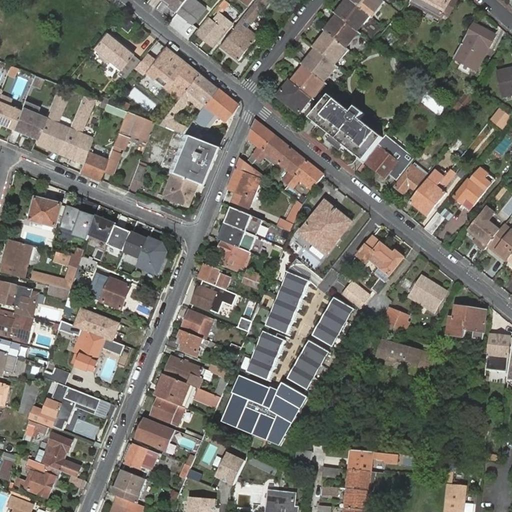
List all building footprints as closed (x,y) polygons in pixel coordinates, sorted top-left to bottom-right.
[(172,7),(163,0),(161,3),(170,10),(172,7)] [(178,13),(188,0),(163,0),(172,7),(170,10),(175,14),(178,14),(178,13)] [(195,0),(188,0),(178,13),(194,25),(207,9),(195,0)] [(225,10),(230,4),(225,0),(220,7),(224,9),(225,10)] [(247,20),(252,24),(270,0),(258,0),(248,13),(234,29),(235,31),(222,47),(240,62),(259,37),(248,28),(243,25),(247,20)] [(371,16),(350,0),(349,0),(337,15),(339,16),(357,30),(363,23),(365,25),(371,16)] [(386,2),(383,0),(350,0),(371,16),(382,3),(384,4),(386,2)] [(412,0),(412,2),(442,18),(444,14),(446,10),(448,5),(451,7),(454,0),(412,0)] [(458,1),(456,0),(454,0),(451,7),(448,5),(446,10),(444,14),(449,16),(458,1)] [(206,38),(216,46),(233,24),(220,14),(213,23),(210,20),(198,34),(205,39),(206,38)] [(339,16),(326,31),(328,33),(346,47),(358,31),(357,30),(339,16)] [(126,18),(119,26),(127,33),(134,24),(126,18)] [(248,28),(252,24),(247,20),(243,25),(248,28)] [(496,36),(474,24),(455,58),(475,69),(487,47),(489,47),(496,36)] [(111,37),(105,33),(92,50),(98,55),(99,56),(111,37)] [(328,33),(315,48),(317,50),(335,64),(341,56),(343,58),(349,50),(348,49),(346,47),(328,33)] [(120,45),(111,37),(99,56),(99,58),(104,62),(108,62),(119,71),(116,75),(124,81),(140,61),(124,47),(122,50),(119,47),(120,45)] [(205,39),(214,47),(216,46),(206,38),(205,39)] [(198,74),(165,47),(145,72),(153,79),(157,75),(166,82),(162,86),(169,91),(172,87),(181,95),(198,74)] [(317,50),(304,65),(306,67),(324,81),(336,65),(335,64),(317,50)] [(293,82),(313,98),(319,91),(321,92),(327,84),(326,83),(325,83),(324,81),(306,67),(293,82)] [(511,69),(499,72),(504,97),(511,95),(511,69)] [(181,95),(182,95),(188,99),(198,108),(201,110),(202,108),(204,106),(217,89),(198,74),(181,95)] [(153,79),(162,86),(166,82),(157,75),(153,79)] [(40,88),(44,79),(35,76),(31,84),(40,88)] [(293,82),(291,81),(279,96),(300,114),(313,98),(293,82)] [(202,108),(201,110),(192,120),(201,128),(213,113),(224,121),(237,105),(217,89),(204,106),(202,108)] [(477,94),(469,89),(457,105),(452,111),(460,116),(477,94)] [(11,97),(0,92),(0,122),(2,123),(1,125),(12,130),(20,111),(10,107),(8,104),(11,97)] [(68,100),(55,94),(48,111),(46,118),(36,140),(36,141),(38,144),(44,147),(47,146),(50,147),(49,149),(53,151),(53,148),(60,151),(69,129),(57,125),(61,116),(68,100)] [(95,100),(83,95),(81,101),(72,121),(69,129),(60,151),(62,155),(68,157),(71,156),(74,157),(73,159),(77,161),(77,159),(84,161),(88,149),(90,146),(92,140),(93,139),(81,135),(84,126),(95,100)] [(177,102),(174,105),(178,109),(183,107),(185,104),(186,101),(188,99),(182,95),(177,102)] [(322,106),(311,119),(332,135),(345,146),(365,162),(384,138),(378,133),(361,120),(366,114),(357,108),(353,113),(337,100),(331,95),(322,106)] [(483,114),(492,102),(489,99),(479,111),(483,114)] [(39,107),(24,101),(20,111),(12,130),(21,134),(23,133),(27,134),(27,136),(36,140),(46,118),(36,114),(39,107)] [(126,112),(129,105),(120,101),(117,108),(126,112)] [(126,112),(117,108),(107,104),(106,104),(104,109),(104,110),(124,118),(126,112)] [(172,107),(166,115),(171,119),(178,109),(174,105),(172,107)] [(492,120),(504,129),(508,124),(511,119),(511,116),(501,108),(492,120)] [(147,141),(154,123),(126,112),(124,118),(114,145),(120,147),(123,148),(129,134),(147,141)] [(166,115),(159,125),(172,130),(177,123),(171,119),(166,115)] [(201,128),(192,120),(187,127),(197,131),(192,138),(193,138),(201,128)] [(257,159),(276,136),(257,121),(256,121),(249,139),(260,148),(247,163),(252,166),(257,159)] [(177,123),(172,130),(182,134),(187,127),(177,123)] [(187,127),(182,134),(184,135),(192,138),(197,131),(187,127)] [(193,138),(192,138),(184,135),(168,173),(171,174),(195,183),(197,184),(212,146),(193,138)] [(345,146),(332,135),(328,140),(341,151),(345,146)] [(292,149),(276,136),(257,159),(261,162),(266,156),(268,154),(280,164),(292,149)] [(385,137),(384,138),(365,162),(386,179),(390,173),(399,180),(411,163),(404,157),(406,154),(385,137)] [(457,138),(448,151),(453,155),(463,143),(457,138)] [(117,154),(120,147),(114,145),(111,151),(117,154)] [(200,185),(215,147),(212,146),(197,184),(200,185)] [(99,181),(99,180),(103,171),(107,161),(90,154),(92,151),(88,149),(84,161),(83,163),(79,173),(99,181)] [(308,162),(292,149),(280,164),(292,173),(285,182),(289,185),(308,162)] [(115,161),(117,154),(111,151),(108,158),(107,161),(103,171),(111,174),(116,161),(115,161)] [(268,154),(266,156),(278,166),(280,164),(268,154)] [(411,163),(414,160),(406,154),(404,157),(411,163)] [(263,175),(252,166),(247,163),(241,158),(237,169),(229,189),(238,193),(234,203),(250,209),(262,179),(263,175)] [(325,175),(308,162),(289,185),(294,188),(301,180),(313,190),(323,177),(325,175)] [(145,167),(138,164),(133,179),(140,182),(145,167)] [(416,190),(427,176),(417,168),(418,166),(416,164),(414,166),(413,166),(397,188),(404,193),(410,186),(416,190)] [(465,166),(458,175),(463,179),(470,170),(465,166)] [(434,183),(444,171),(440,168),(430,180),(434,183)] [(487,179),(489,175),(482,169),(478,173),(476,171),(456,197),(464,204),(468,199),(475,205),(492,184),(487,179)] [(456,174),(452,170),(448,174),(442,183),(420,210),(428,217),(447,193),(444,190),(455,176),(455,175),(456,174)] [(412,204),(420,210),(442,183),(448,174),(444,171),(434,183),(430,180),(412,204)] [(186,205),(195,183),(171,174),(162,196),(167,198),(178,202),(186,205)] [(496,180),(489,175),(487,179),(492,184),(496,180)] [(298,200),(303,205),(307,199),(301,195),(297,200),(298,200)] [(33,221),(58,227),(64,205),(38,199),(33,221)] [(468,199),(464,204),(471,210),(475,205),(468,199)] [(298,200),(297,200),(291,214),(287,222),(283,220),(280,227),(292,232),(298,218),(303,205),(298,200)] [(336,213),(338,210),(337,209),(336,210),(327,202),(302,233),(327,254),(335,244),(332,242),(348,222),(336,213)] [(90,236),(97,216),(68,206),(61,228),(75,233),(74,235),(89,240),(90,236)] [(479,245),(485,250),(488,246),(489,245),(501,231),(489,222),(495,213),(487,207),(481,215),(470,230),(479,237),(483,241),(479,245)] [(264,221),(232,208),(229,215),(232,216),(228,225),(226,224),(258,237),(264,221)] [(351,220),(338,210),(336,213),(348,222),(332,242),(335,244),(337,243),(344,233),(352,225),(352,224),(352,223),(352,222),(352,221),(351,221),(351,220)] [(425,229),(433,235),(446,218),(438,212),(425,229)] [(117,226),(118,224),(97,215),(97,216),(90,236),(109,244),(117,226)] [(57,233),(58,227),(33,221),(31,227),(57,233)] [(258,237),(226,224),(223,231),(225,232),(221,241),(224,242),(251,253),(258,237)] [(511,256),(511,230),(505,225),(501,231),(489,245),(488,246),(499,255),(500,253),(509,260),(511,256)] [(125,253),(133,233),(117,226),(109,244),(108,246),(125,253)] [(141,259),(150,240),(133,233),(125,253),(141,259)] [(395,254),(392,252),(382,244),(373,237),(358,256),(367,263),(370,259),(380,267),(383,269),(389,274),(386,277),(389,279),(391,276),(405,258),(397,252),(395,254)] [(158,275),(168,252),(164,244),(150,238),(150,240),(141,259),(138,267),(158,275)] [(9,240),(3,264),(27,271),(34,246),(9,240)] [(78,248),(86,250),(88,244),(80,242),(78,248)] [(249,256),(251,253),(224,242),(220,252),(223,253),(219,263),(238,271),(240,268),(245,254),(249,256)] [(80,267),(83,257),(86,250),(78,248),(72,267),(79,269),(80,267)] [(244,269),(249,256),(245,254),(240,268),(244,269)] [(95,272),(98,262),(83,257),(80,267),(85,268),(95,272)] [(3,264),(1,272),(25,278),(27,271),(3,264)] [(200,279),(227,290),(231,279),(220,274),(221,270),(206,264),(200,279)] [(79,269),(72,267),(67,281),(65,288),(72,290),(77,277),(79,269)] [(81,279),(85,268),(80,267),(79,269),(77,277),(81,279)] [(377,293),(386,282),(389,279),(386,277),(389,274),(383,269),(380,267),(375,274),(381,278),(372,289),(377,293)] [(248,270),(245,277),(246,278),(253,281),(257,282),(259,275),(248,270)] [(311,281),(290,272),(268,326),(289,334),(311,281)] [(34,273),(32,280),(47,284),(51,285),(57,286),(59,279),(34,273)] [(123,309),(132,287),(106,276),(103,284),(102,284),(98,295),(99,295),(97,299),(123,309)] [(448,292),(423,277),(411,297),(436,312),(448,292)] [(253,281),(246,278),(244,283),(251,286),(253,281)] [(67,281),(59,279),(57,286),(65,288),(67,281)] [(0,280),(0,303),(17,308),(21,309),(24,297),(31,299),(33,292),(34,289),(0,280)] [(259,289),(261,284),(257,282),(253,281),(251,286),(259,289)] [(372,296),(353,281),(342,295),(361,310),(372,296)] [(69,299),(72,290),(65,288),(57,286),(51,285),(49,293),(69,299)] [(220,301),(226,303),(228,298),(200,286),(193,304),(214,312),(216,309),(220,301)] [(31,299),(24,297),(21,309),(17,308),(15,313),(17,314),(33,317),(39,293),(33,292),(31,299)] [(73,308),(77,300),(70,297),(67,306),(73,308)] [(357,309),(337,297),(315,336),(335,347),(357,309)] [(222,312),(226,303),(220,301),(216,309),(222,312)] [(449,334),(463,336),(468,307),(457,305),(455,317),(451,316),(449,334)] [(468,307),(463,336),(466,336),(467,329),(475,330),(474,338),(484,339),(487,321),(486,322),(487,318),(488,312),(488,310),(468,307)] [(0,309),(0,334),(21,340),(28,342),(34,318),(17,314),(15,313),(0,309)] [(408,316),(391,309),(385,323),(402,330),(406,321),(408,316)] [(83,329),(114,341),(120,324),(84,310),(81,311),(76,326),(83,329)] [(191,310),(183,329),(199,335),(207,339),(215,320),(211,319),(191,310)] [(245,331),(249,333),(252,325),(241,320),(238,328),(245,331)] [(412,323),(406,321),(402,330),(417,336),(419,332),(410,328),(412,323)] [(107,338),(114,341),(83,329),(74,352),(77,354),(73,363),(78,365),(77,366),(89,370),(89,369),(94,372),(98,361),(107,338)] [(184,346),(182,352),(198,358),(201,352),(199,351),(201,348),(202,343),(206,345),(216,349),(217,344),(204,339),(183,330),(179,338),(182,340),(180,344),(184,346)] [(287,340),(266,331),(249,372),(271,381),(287,340)] [(489,355),(488,355),(487,361),(508,364),(511,337),(491,335),(489,355)] [(332,352),(312,340),(290,378),(310,390),(332,352)] [(5,341),(4,348),(11,350),(12,343),(5,341)] [(411,375),(416,376),(419,366),(419,364),(423,352),(384,341),(379,357),(383,363),(391,365),(397,362),(398,358),(414,363),(411,375)] [(230,349),(240,353),(242,348),(232,344),(232,345),(230,349)] [(46,350),(37,348),(35,354),(44,356),(45,354),(46,350)] [(228,355),(238,359),(240,353),(230,349),(228,355)] [(0,376),(11,379),(13,374),(9,373),(12,365),(7,363),(9,355),(9,353),(0,350),(0,376)] [(45,354),(44,356),(43,364),(48,365),(49,362),(52,352),(49,351),(49,354),(45,354)] [(430,369),(434,355),(423,352),(419,364),(419,366),(430,369)] [(204,379),(208,370),(174,356),(166,374),(190,383),(200,388),(204,379)] [(100,377),(109,380),(116,361),(108,358),(100,377)] [(508,364),(487,361),(487,369),(508,371),(508,364)] [(48,365),(44,377),(47,378),(51,380),(55,368),(54,364),(49,362),(48,365)] [(216,395),(222,398),(233,372),(223,369),(213,364),(211,370),(221,374),(224,375),(216,395)] [(55,368),(51,380),(66,386),(70,374),(55,368)] [(212,372),(208,370),(204,379),(208,381),(212,372)] [(165,374),(156,396),(159,397),(183,407),(192,385),(165,374)] [(272,389),(242,376),(235,393),(237,394),(224,421),(282,446),(311,398),(286,383),(281,391),(273,388),(272,389)] [(0,405),(5,406),(7,402),(9,393),(11,387),(0,384),(0,405)] [(27,403),(34,405),(40,388),(40,387),(35,386),(27,384),(23,402),(27,403)] [(89,407),(93,396),(70,387),(65,398),(62,405),(53,401),(49,400),(45,412),(35,408),(31,418),(53,426),(62,430),(63,426),(65,421),(68,421),(73,409),(70,408),(73,401),(89,407)] [(197,399),(218,407),(222,398),(216,395),(201,389),(197,399)] [(432,393),(432,398),(436,399),(436,400),(447,402),(448,395),(447,394),(447,391),(437,390),(437,393),(432,393)] [(101,399),(93,396),(89,407),(96,410),(101,399)] [(184,407),(183,407),(159,397),(152,415),(177,425),(184,407)] [(112,403),(101,399),(96,410),(89,407),(73,401),(70,408),(73,409),(73,406),(105,419),(112,403)] [(30,415),(34,405),(27,403),(23,402),(20,413),(30,415)] [(47,435),(50,428),(30,420),(28,427),(26,433),(33,435),(38,437),(40,432),(47,435)] [(147,420),(139,439),(161,448),(169,429),(147,420)] [(169,429),(161,448),(167,451),(175,431),(169,429)] [(185,434),(203,441),(205,437),(187,430),(185,434)] [(489,461),(496,461),(497,457),(485,455),(488,432),(481,431),(478,460),(489,461)] [(46,466),(62,472),(66,461),(64,460),(67,451),(70,452),(74,442),(55,434),(51,444),(42,464),(46,466)] [(127,464),(124,470),(144,479),(144,478),(148,469),(152,470),(158,455),(132,444),(124,463),(127,464)] [(299,450),(298,459),(312,461),(313,452),(312,452),(313,446),(304,445),(304,451),(299,450)] [(352,450),(351,469),(372,472),(373,458),(378,458),(378,459),(386,460),(386,461),(398,463),(399,454),(352,450)] [(229,478),(227,482),(235,485),(247,461),(229,452),(217,476),(224,480),(226,477),(229,478)] [(4,459),(16,463),(18,457),(6,453),(4,459)] [(182,477),(187,479),(196,457),(191,455),(182,477)] [(16,465),(6,461),(1,477),(11,480),(16,465)] [(82,467),(66,461),(62,472),(73,476),(78,478),(82,467)] [(59,479),(62,472),(46,466),(44,469),(43,472),(33,468),(28,482),(19,478),(16,485),(30,491),(49,498),(57,478),(59,479)] [(341,469),(324,467),(323,476),(340,478),(341,469)] [(372,472),(351,469),(349,489),(375,492),(375,486),(370,485),(371,475),(376,475),(377,472),(374,472),(372,472)] [(130,501),(138,503),(140,496),(141,496),(147,480),(144,479),(124,470),(120,481),(119,484),(114,494),(119,496),(130,501)] [(464,511),(467,487),(451,485),(452,473),(449,472),(447,485),(444,511),(464,511)] [(70,483),(84,489),(87,481),(78,478),(73,476),(70,483)] [(339,488),(324,487),(323,495),(338,497),(339,488)] [(367,510),(373,511),(373,507),(374,496),(375,492),(349,489),(346,508),(367,510)] [(169,499),(176,502),(180,493),(173,490),(169,499)] [(297,511),(298,508),(294,508),(296,494),(270,492),(269,506),(278,507),(277,511),(297,511)] [(130,501),(119,496),(112,511),(139,511),(128,508),(130,501)] [(213,507),(217,508),(217,500),(190,497),(189,511),(216,511),(213,511),(213,507)] [(31,511),(34,506),(13,498),(10,507),(17,509),(15,511),(31,511)]
